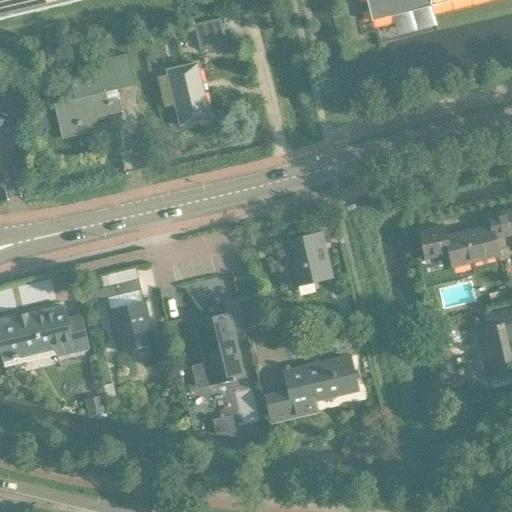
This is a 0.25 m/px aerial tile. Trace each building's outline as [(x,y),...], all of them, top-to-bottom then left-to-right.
[(15,0),(0,0),(0,18),(18,14),(15,0)] [(15,0),(18,14),(77,0),(15,0)] [(365,0),(371,22),(455,0),(365,0)] [(199,50),(226,44),(220,18),(193,25),(199,50)] [(53,104),(61,139),(82,134),(80,125),(121,115),(118,99),(107,102),(104,93),(135,85),(127,54),(111,58),(113,67),(68,78),(73,99),(53,104)] [(167,75),(157,77),(164,108),(174,105),(179,126),(209,119),(196,64),(166,71),(167,75)] [(57,96),(71,93),(67,78),(53,82),(57,96)] [(0,111),(14,108),(9,86),(0,88),(0,111)] [(24,160),(12,163),(14,174),(27,171),(24,160)] [(511,234),(511,211),(511,209),(487,215),(490,225),(444,236),(441,226),(418,232),(425,260),(448,254),(451,268),(498,256),(494,239),(511,234)] [(330,243),(326,223),(306,228),(308,240),(283,246),(292,283),(329,274),(322,244),(330,243)] [(103,288),(106,300),(125,295),(122,284),(103,288)] [(227,314),(193,322),(208,385),(228,380),(228,382),(233,381),(233,379),(243,377),(233,333),(245,330),(238,299),(224,302),(227,314)] [(143,303),(108,311),(118,352),(153,343),(143,303)] [(88,349),(80,316),(66,319),(63,306),(0,320),(0,352),(2,361),(12,359),(18,358),(18,357),(32,354),(55,349),(57,357),(88,349)] [(511,329),(511,308),(483,316),(486,328),(474,331),(481,361),(484,361),(484,363),(486,362),(488,372),(484,373),(484,375),(511,368),(511,366),(506,340),(511,338),(511,333),(510,330),(511,329)] [(448,322),(438,324),(440,333),(450,331),(448,322)] [(313,401),(356,390),(348,357),(318,364),(319,366),(306,370),(305,368),(284,373),(288,390),(265,396),(271,422),(316,411),(313,401)] [(112,384),(103,386),(105,397),(114,395),(112,384)] [(99,398),(86,401),(89,414),(102,411),(99,398)]
